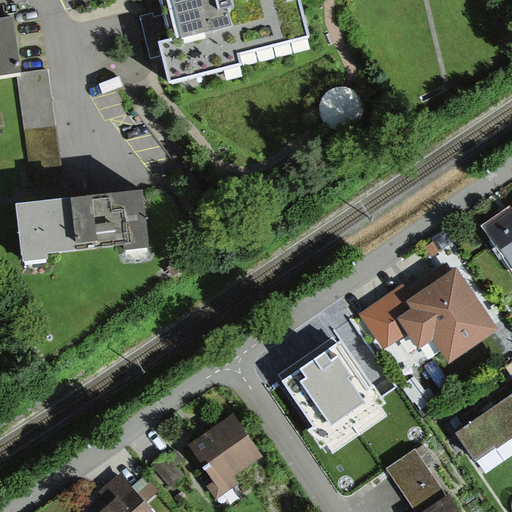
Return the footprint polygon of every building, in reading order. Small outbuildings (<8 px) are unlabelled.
[(156,0),(159,8),(150,10),(149,8),(136,11),(147,53),(159,50),(167,80),(235,63),(232,53),(303,35),(294,0),(287,0),(285,1),(284,0),(156,0)] [(0,76),(22,74),(13,18),(0,20),(0,76)] [(65,191),(49,72),(20,75),(35,194),(65,191)] [(149,249),(142,193),(18,206),(24,262),(47,260),(46,252),(124,243),(125,251),(149,249)] [(511,214),(485,232),(511,273),(511,214)] [(186,243),(174,250),(179,259),(165,268),(170,277),(196,262),(186,243)] [(500,335),(457,272),(454,274),(446,262),(427,275),(430,279),(408,294),(403,288),(361,316),(384,350),(407,335),(420,354),(433,345),(449,369),(500,335)] [(369,375),(338,329),(273,375),(303,418),(326,402),(327,404),(369,375)] [(511,440),(511,396),(507,389),(464,418),(472,428),(459,437),(477,464),(511,440)] [(264,460),(233,415),(186,448),(211,484),(207,487),(217,502),(240,486),(236,480),(264,460)] [(424,446),(387,472),(414,511),(427,511),(448,498),(428,469),(435,464),(424,446)] [(167,458),(165,456),(151,467),(172,492),(187,479),(177,468),(185,462),(175,451),(167,458)] [(148,511),(119,478),(98,496),(104,502),(92,511),(148,511)] [(457,511),(448,498),(427,511),(457,511)]
